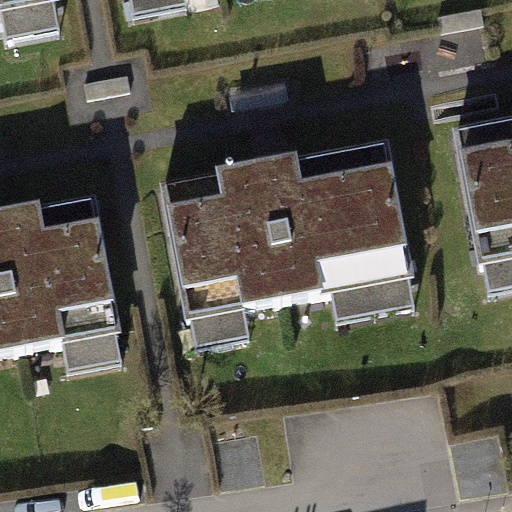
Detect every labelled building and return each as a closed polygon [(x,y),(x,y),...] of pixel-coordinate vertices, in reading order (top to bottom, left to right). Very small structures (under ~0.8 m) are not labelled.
[(0,0),(0,48),(58,38),(51,0),(0,0)] [(122,0),(126,23),(185,13),(183,0),(122,0)] [(284,82),(228,92),(232,114),(288,103),(284,82)] [(511,122),(452,133),(482,299),(511,293),(511,122)] [(388,148),(162,187),(191,354),(250,343),(246,317),(331,303),(336,329),(417,314),(388,148)] [(122,369),(92,202),(0,218),(0,363),(58,353),(63,379),(122,369)]
